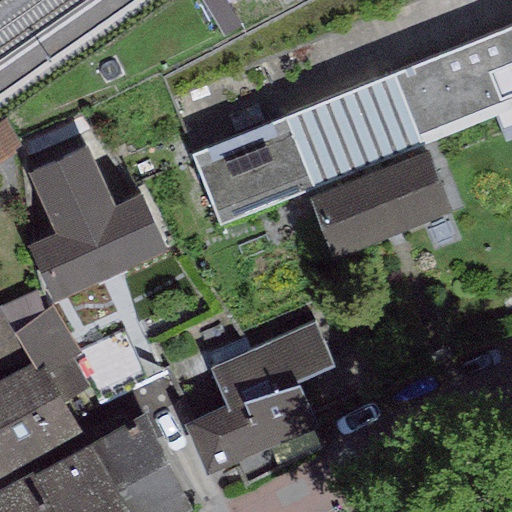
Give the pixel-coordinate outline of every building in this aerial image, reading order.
[(212,220),(511,108),(511,17),(182,140),(212,220)] [(28,244),(51,297),(168,246),(145,193),(113,207),(88,150),(31,175),(56,232),(28,244)] [(451,221),(429,163),(309,208),(331,266),(451,221)] [(36,283),(0,299),(0,368),(31,350),(14,324),(44,307),(36,283)] [(44,307),(14,324),(31,350),(40,345),(66,388),(89,376),(73,347),(79,341),(53,298),(44,307)] [(314,311),(207,358),(227,392),(185,410),(207,458),(230,447),(246,480),(321,440),(309,415),(319,413),(298,362),(332,351),(314,311)] [(31,350),(0,368),(0,382),(34,442),(81,415),(66,388),(40,345),(31,350)] [(0,460),(34,442),(0,382),(0,460)] [(146,392),(92,420),(141,511),(150,511),(190,488),(146,392)] [(34,452),(37,456),(67,511),(141,511),(92,420),(34,452)] [(67,511),(37,456),(0,475),(0,511),(67,511)]
